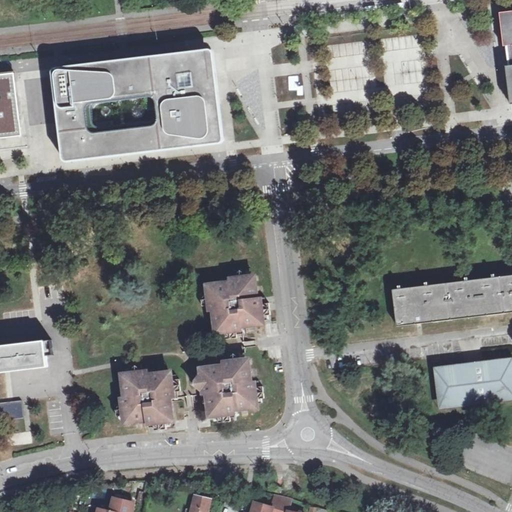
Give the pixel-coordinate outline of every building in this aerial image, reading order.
[(511,11),(496,14),(500,47),(504,47),(505,58),(506,66),(502,67),(507,106),(511,105),(511,11)] [(164,148),(163,142),(181,140),(198,138),(199,144),(216,142),(218,141),(219,139),(213,95),(209,86),(205,79),(209,70),(207,62),(201,57),(196,56),(189,57),(189,54),(189,53),(180,54),(168,61),(160,62),(160,63),(154,64),(153,57),(58,69),(57,69),(56,70),(56,71),(59,98),(61,101),(64,102),(69,102),(70,107),(71,112),(69,112),(67,113),(67,114),(69,154),(70,156),(72,158),(73,159),(75,159),(164,148)] [(15,73),(0,75),(0,131),(12,129),(22,127),(21,120),(21,117),(15,73)] [(0,138),(14,137),(23,136),(22,127),(12,129),(0,131),(0,138)] [(202,295),(204,307),(209,307),(209,313),(215,313),(217,322),(220,322),(222,332),(226,333),(227,341),(238,339),(236,332),(243,330),(242,327),(255,325),(254,322),(267,320),(266,316),(273,315),(271,303),(264,304),(263,298),(260,299),(258,286),(255,287),(253,277),(248,278),(247,272),(237,273),(238,279),(230,280),(230,283),(219,285),(220,288),(207,290),(208,295),(202,295)] [(511,275),(393,290),(398,326),(511,311),(511,275)] [(0,373),(49,369),(46,341),(0,345),(0,373)] [(221,421),(232,419),(232,412),(239,412),(239,408),(249,407),(249,403),(258,402),(257,399),(265,398),(264,387),(256,387),(255,382),(253,382),(251,370),(249,371),(246,359),(242,360),(241,353),(228,355),(230,361),(225,362),(225,366),(214,367),(214,370),(203,372),(203,376),(197,376),(198,389),(205,388),(206,394),(209,393),(211,404),(214,404),(215,415),(220,414),(221,421)] [(511,355),(436,364),(441,407),(511,398),(511,355)] [(117,405),(117,416),(124,416),(124,419),(135,418),(136,421),(146,420),(147,422),(154,422),(154,429),(166,428),(166,421),(170,420),(169,410),(173,409),(172,398),(175,397),(175,392),(182,391),(181,379),(173,379),(173,376),(161,377),(160,374),(148,374),(148,371),(143,372),(143,366),(132,367),(131,374),(128,374),(128,385),(124,385),(125,397),(122,397),(123,404),(117,405)] [(23,402),(0,403),(0,420),(24,419),(23,402)] [(269,489),(281,493),(283,487),(271,484),(269,489)] [(191,511),(207,511),(211,500),(196,496),(191,511)] [(256,505),(254,511),(290,511),(293,500),(278,497),(274,510),(256,505)] [(101,511),(100,511),(99,511),(129,511),(131,505),(114,500),(110,511),(101,511)]
